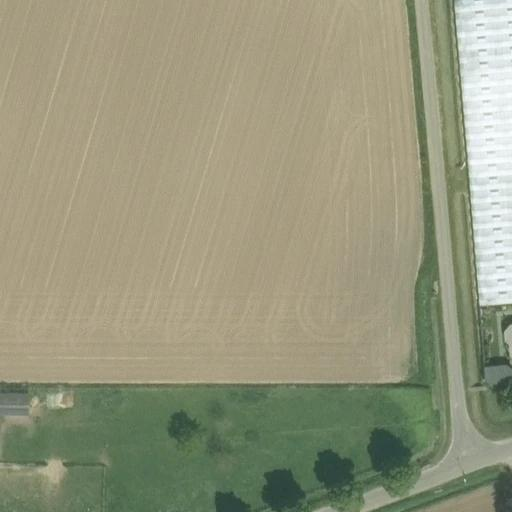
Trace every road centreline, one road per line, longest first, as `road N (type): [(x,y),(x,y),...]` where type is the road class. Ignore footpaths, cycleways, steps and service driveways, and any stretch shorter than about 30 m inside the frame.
road 1 (unclassified): [(466,462),(422,0)]
road 2 (unclassified): [(466,462),(329,511)]
